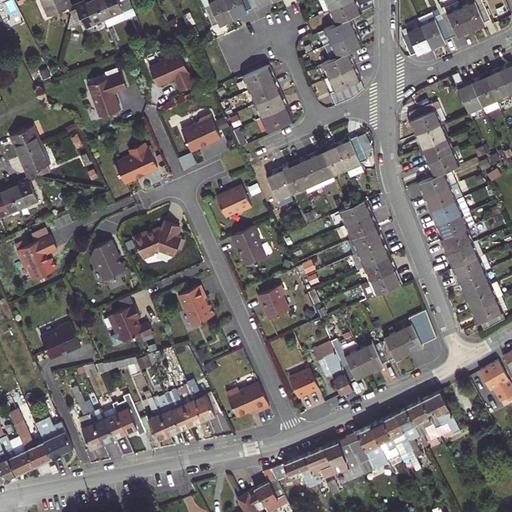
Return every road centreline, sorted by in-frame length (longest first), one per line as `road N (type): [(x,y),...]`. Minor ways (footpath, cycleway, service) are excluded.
road 1 (residential): [(296,436),(0,497)]
road 2 (residential): [(460,361),(393,185),(386,94)]
road 3 (residential): [(182,183),(296,436)]
road 4 (residential): [(460,361),(296,436)]
road 5 (residential): [(511,34),(386,80)]
